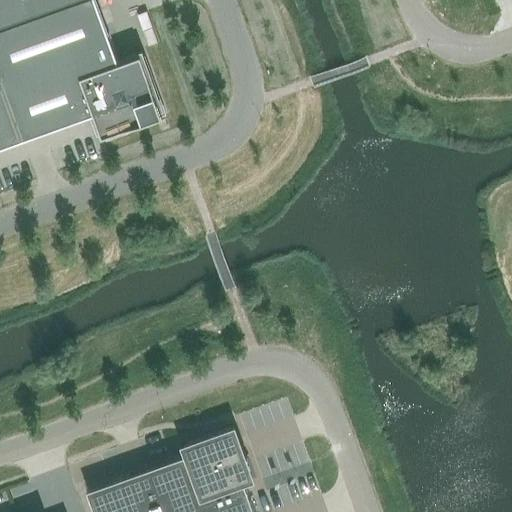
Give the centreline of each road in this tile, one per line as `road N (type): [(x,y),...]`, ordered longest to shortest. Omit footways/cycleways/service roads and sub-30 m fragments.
road 1 (unclassified): [(0,455),(257,361),(282,364),(320,388),(368,511)]
road 2 (unclassified): [(0,224),(233,134),(253,101),(223,0)]
road 3 (unclassified): [(511,40),(477,49),(447,44),(417,22),(406,0)]
